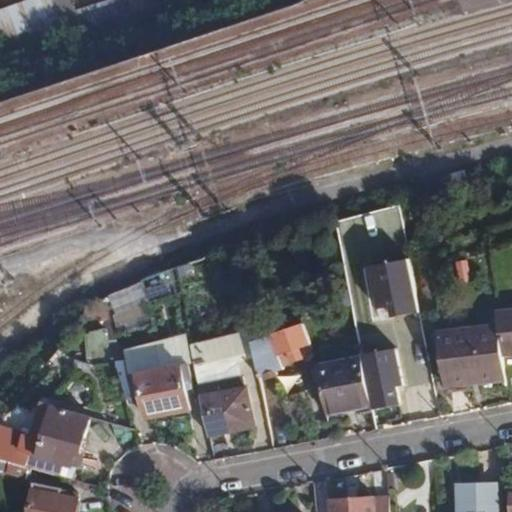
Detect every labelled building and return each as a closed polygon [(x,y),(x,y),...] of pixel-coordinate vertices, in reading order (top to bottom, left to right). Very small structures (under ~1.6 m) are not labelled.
[(62,30),(49,0),(23,0),(0,9),(0,29),(5,41),(51,35),(62,30)] [(89,8),(100,30),(121,24),(111,2),(89,8)] [(145,294),(181,280),(178,267),(142,281),(145,294)] [(416,322),(415,312),(409,275),(380,282),(382,293),(378,294),(383,319),(394,316),(395,326),(416,322)] [(511,309),(500,312),(501,323),(506,356),(511,354),(511,309)] [(449,387),(508,379),(506,356),(501,323),(442,331),(449,387)] [(304,348),(314,344),(306,324),(255,342),(262,377),(269,374),(270,378),(281,375),(280,371),(287,368),(286,365),(296,361),(293,352),(304,348)] [(204,395),(212,437),(259,427),(250,385),(263,382),(262,377),(255,342),(253,332),(195,348),(204,395)] [(162,369),(172,413),(194,408),(190,389),(195,387),(184,340),(157,346),(162,369)] [(150,418),(172,413),(162,369),(157,346),(130,352),(139,395),(144,394),(150,418)] [(329,415),(374,406),(364,356),(319,364),(329,415)] [(10,435),(0,447),(0,457),(1,458),(35,467),(62,475),(65,464),(76,466),(80,455),(84,455),(95,416),(50,404),(40,437),(31,434),(29,440),(10,435)] [(0,447),(10,435),(0,432),(0,447)] [(0,469),(32,478),(35,467),(1,458),(0,462),(0,469)] [(31,511),(79,511),(84,492),(37,483),(31,511)] [(461,485),(462,511),(498,511),(498,484),(461,485)] [(390,511),(390,498),(332,501),(332,511),(390,511)]
